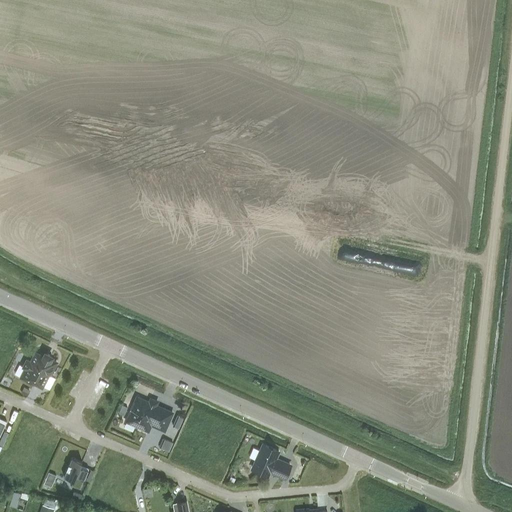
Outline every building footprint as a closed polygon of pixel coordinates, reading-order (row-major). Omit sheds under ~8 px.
[(1,346),(6,336),(0,332),(0,359),(5,362),(11,352),(1,346)] [(26,368),(21,377),(34,384),(35,382),(42,386),(48,375),(49,375),(56,362),(51,359),(52,358),(51,355),(46,353),(44,354),(43,356),(35,352),(30,362),(28,361),(26,361),(24,365),(25,368),(26,368)] [(5,377),(4,385),(11,387),(12,378),(5,377)] [(27,396),(30,391),(24,387),(21,393),(27,396)] [(149,402),(137,397),(126,421),(148,431),(151,424),(164,430),(172,412),(156,405),(157,402),(157,401),(152,399),(150,399),(149,402)] [(122,405),(118,413),(124,416),(127,408),(122,405)] [(177,415),(173,426),(179,428),(184,417),(177,415)] [(226,452),(234,432),(221,426),(210,452),(216,454),(218,449),(226,452)] [(48,438),(26,428),(20,441),(41,451),(39,457),(44,459),(48,450),(44,448),(48,438)] [(0,444),(3,446),(9,434),(4,432),(0,441),(0,444)] [(163,439),(160,447),(169,451),(173,443),(163,439)] [(253,447),(249,457),(256,460),(252,468),(268,475),(270,471),(285,477),(290,465),(275,459),(279,451),(263,444),(260,450),(253,447)] [(64,476),(74,481),(76,476),(84,479),(88,471),(80,467),(82,463),(71,458),(64,476)] [(45,482),(53,485),(57,473),(49,470),(45,482)] [(153,494),(153,486),(145,487),(145,495),(153,494)] [(14,491),(9,505),(24,510),(27,500),(19,498),(21,493),(14,491)] [(73,491),(70,498),(79,501),(81,494),(73,491)] [(172,500),(176,496),(172,492),(168,496),(172,500)] [(388,511),(389,501),(380,501),(380,500),(372,499),(372,500),(363,500),(362,511),(388,511)] [(188,511),(187,501),(177,503),(178,511),(188,511)]
